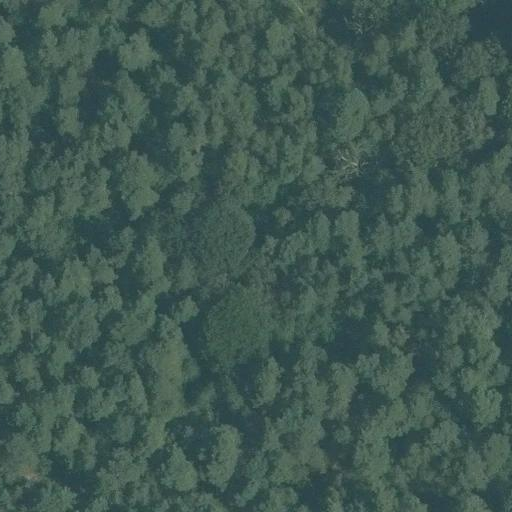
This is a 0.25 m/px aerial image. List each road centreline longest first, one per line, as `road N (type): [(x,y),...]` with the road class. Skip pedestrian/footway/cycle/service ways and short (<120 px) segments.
road 1 (track): [(511,203),(379,240),(305,287),(160,495),(230,511)]
road 2 (track): [(0,454),(160,495)]
